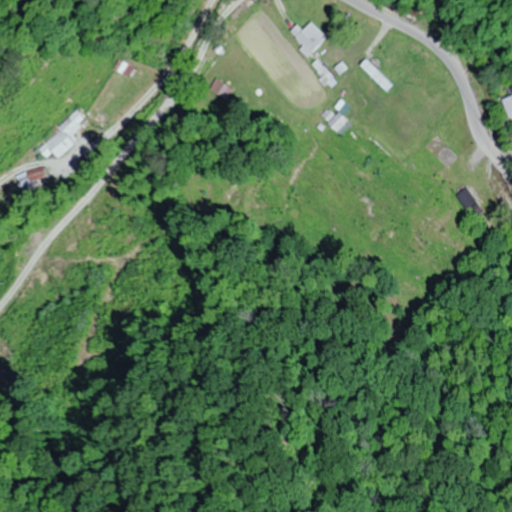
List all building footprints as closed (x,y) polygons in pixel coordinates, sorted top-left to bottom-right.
[(298,25),(289,33),(309,56),(328,39),(312,21),(302,30),(298,25)] [(392,85),(367,59),(360,66),(386,91),(392,85)] [(511,116),(511,95),(503,100),(510,118),(511,116)] [(36,145),(50,162),(75,142),(68,133),(84,121),(77,112),(36,145)] [(326,122),(337,136),(350,126),(339,112),(326,122)] [(43,176),(40,167),(17,176),(20,185),(43,176)] [(455,196),(466,211),(477,202),(466,188),(455,196)]
